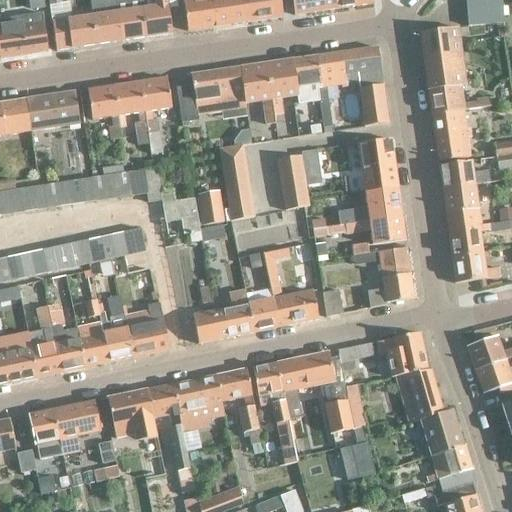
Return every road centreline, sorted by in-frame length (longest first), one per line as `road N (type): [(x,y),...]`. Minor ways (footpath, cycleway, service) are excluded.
road 1 (residential): [(0,405),(437,312)]
road 2 (residential): [(0,83),(395,24)]
road 3 (residential): [(437,312),(395,24)]
road 4 (residential): [(500,511),(439,323)]
